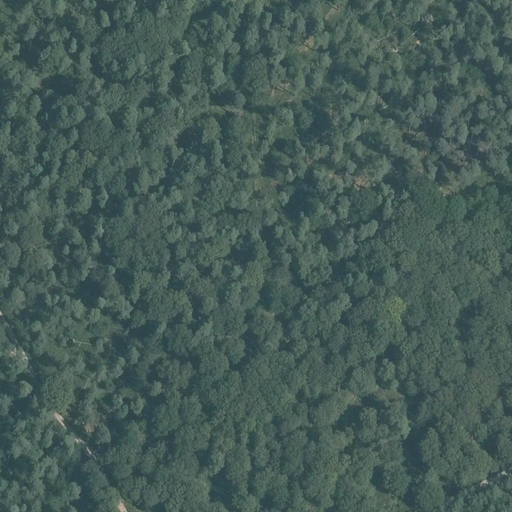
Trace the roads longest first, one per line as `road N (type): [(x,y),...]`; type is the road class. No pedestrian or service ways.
road 1 (track): [(98,361),(242,304),(259,245),(263,110),(343,0)]
road 2 (track): [(98,361),(39,395),(72,446)]
